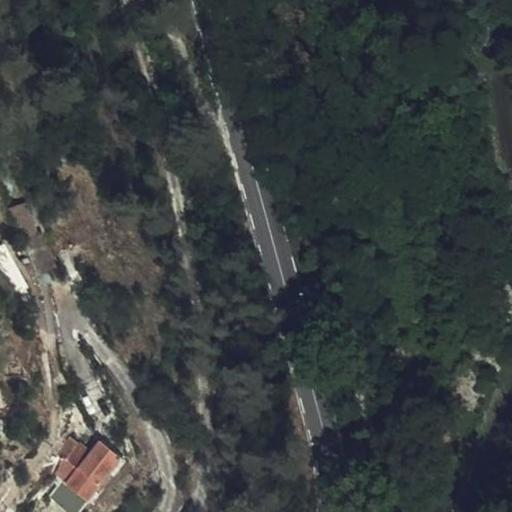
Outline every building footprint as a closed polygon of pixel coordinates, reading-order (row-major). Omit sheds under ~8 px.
[(1,209),(0,208),(0,239),(2,243),(15,236),(1,209)] [(65,438),(56,453),(64,460),(76,444),(65,438)] [(80,471),(100,483),(121,453),(100,440),(91,453),(80,471)] [(76,444),(64,460),(80,471),(91,453),(76,444)] [(64,460),(61,463),(53,477),(68,487),(73,482),(80,471),(64,460)] [(91,495),(100,483),(80,471),(73,482),(91,495)] [(73,482),(68,487),(88,500),(91,495),(73,482)]
